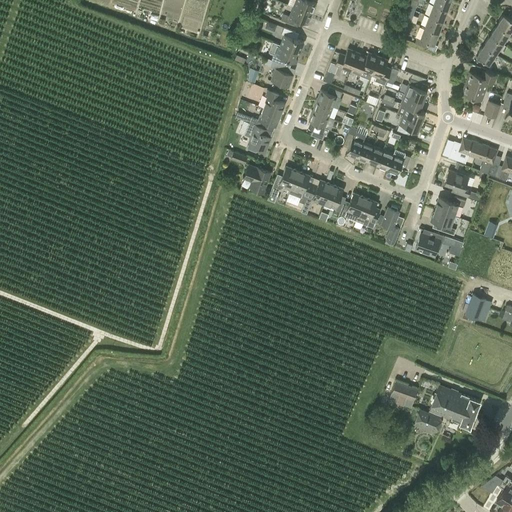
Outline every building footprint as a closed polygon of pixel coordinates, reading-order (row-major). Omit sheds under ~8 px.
[(308,0),(288,0),(287,4),(292,6),(311,13),(316,3),(308,0)] [(417,0),(411,0),(408,8),(414,9),(417,0)] [(434,0),(433,4),(446,9),(449,0),(434,0)] [(446,9),(433,4),(428,15),(442,20),(446,9)] [(307,23),(311,13),(292,6),(289,15),(283,13),(280,19),(297,26),(299,20),(307,23)] [(408,8),(404,20),(410,22),(414,9),(408,8)] [(511,20),(503,14),(496,25),(508,33),(511,27),(511,20)] [(438,32),(442,20),(428,15),(424,27),(438,32)] [(404,21),(402,21),(396,36),(404,39),(410,22),(404,20),(404,21)] [(274,31),(276,24),(267,21),(265,27),(274,31)] [(496,25),(489,35),(501,43),(508,33),(496,25)] [(438,32),(424,27),(421,26),(414,42),(427,47),(429,41),(433,43),(438,32)] [(283,34),(279,44),(299,52),(303,42),(296,39),(298,33),(283,27),(281,33),(283,34)] [(489,35),(482,45),(494,54),(501,43),(489,35)] [(272,60),(285,65),(288,59),(295,62),(299,52),(279,44),(275,54),(273,53),(271,59),(272,60)] [(494,54),(482,45),(475,55),(477,56),(472,64),(489,70),(495,62),(491,59),(494,54)] [(340,67),(349,70),(357,51),(347,47),(344,54),(338,52),(334,65),(340,67)] [(360,74),(361,71),(361,70),(367,55),(366,55),(357,51),(349,70),(360,74)] [(361,71),(371,74),(378,55),(368,51),(366,55),(367,55),(361,70),(361,71)] [(378,55),(371,74),(375,76),(374,80),(384,84),(391,68),(385,65),(388,59),(378,55)] [(289,67),(285,65),(272,60),(269,66),(274,68),(270,80),(288,87),(293,75),(287,72),(289,67)] [(256,81),(259,68),(251,66),(248,79),(256,81)] [(469,72),(465,82),(485,89),(488,79),(494,81),(496,75),(482,70),(480,76),(469,72)] [(428,85),(422,82),(410,78),(408,83),(407,83),(404,93),(422,100),(426,90),(428,85)] [(465,82),(461,93),(481,100),(485,89),(465,82)] [(320,89),(316,99),(333,105),(336,96),(339,97),(342,91),(328,86),(326,92),(320,89)] [(267,95),(262,107),(280,113),(284,102),(279,100),(281,95),(266,89),(264,94),(267,95)] [(503,119),(511,122),(511,99),(511,96),(511,93),(506,92),(502,106),(507,108),(503,119)] [(377,103),(378,96),(368,93),(366,101),(377,103)] [(405,105),(406,104),(419,110),(419,109),(422,100),(404,93),(400,103),(405,105)] [(316,99),(312,109),(329,115),(333,105),(316,99)] [(489,115),(495,117),(499,104),(494,102),(489,115)] [(353,113),(356,106),(351,104),(350,103),(347,111),(348,111),(353,113)] [(419,109),(419,110),(406,104),(405,105),(402,114),(421,121),(424,112),(419,109)] [(235,117),(242,119),(263,127),(265,122),(275,126),(280,113),(262,107),(258,118),(251,116),(237,111),(235,117)] [(376,118),(382,119),(385,110),(379,108),(376,118)] [(308,120),(314,123),(312,128),(310,135),(322,139),(325,133),(327,128),(324,127),(329,115),(312,109),(308,120)] [(417,131),(421,121),(402,114),(398,124),(396,130),(408,134),(410,129),(417,131)] [(263,127),(242,119),(237,131),(246,134),(252,137),(249,143),(250,143),(248,148),(256,151),(258,146),(266,149),(271,136),(264,134),(266,128),(263,127)] [(356,157),(362,141),(364,134),(355,131),(356,127),(350,125),(343,145),(348,147),(346,153),(356,157)] [(466,153),(475,157),(480,143),(462,137),(460,143),(454,140),(449,156),(455,159),(455,158),(463,161),(466,153)] [(356,157),(366,161),(372,145),(362,141),(356,157)] [(499,161),(493,159),(497,149),(480,143),(475,157),(490,162),(487,172),(494,175),(496,169),(499,161)] [(382,149),(372,145),(366,161),(376,165),(382,149)] [(376,165),(386,169),(393,153),(382,149),(376,165)] [(397,173),(399,167),(405,169),(411,171),(417,153),(413,151),(410,156),(405,154),(405,153),(395,149),(393,153),(386,169),(397,173)] [(230,158),(244,163),(247,155),(233,150),(230,158)] [(508,171),(511,172),(511,157),(505,155),(500,170),(496,169),(494,175),(499,177),(499,176),(506,178),(508,171)] [(251,180),(249,186),(263,191),(270,171),(248,163),(243,177),(251,180)] [(290,188),(297,170),(285,165),(281,178),(276,176),(267,198),(274,201),(278,188),(282,187),(283,185),(290,188)] [(473,178),(448,168),(443,182),(452,186),(450,191),(466,197),(473,178)] [(290,188),(288,193),(299,197),(298,200),(304,203),(304,202),(312,183),(306,181),(309,174),(297,170),(290,188)] [(323,203),(331,183),(319,178),(316,185),(312,183),(304,202),(310,204),(311,199),(323,203)] [(343,202),(344,199),(339,197),(343,188),(331,183),(323,203),(335,208),(334,209),(339,211),(343,202)] [(343,202),(339,211),(338,214),(355,220),(365,196),(353,192),(348,204),(343,202)] [(372,227),(378,213),(380,208),(374,206),(376,201),(365,196),(355,220),(372,227)] [(434,208),(454,215),(458,203),(463,205),(465,200),(454,196),(452,201),(438,196),(434,208)] [(381,218),(378,217),(376,221),(390,227),(384,243),(392,246),(399,227),(393,224),(398,210),(396,209),(397,207),(391,204),(390,207),(387,205),(381,218)] [(450,226),(454,215),(434,208),(430,220),(444,225),(442,230),(453,234),(455,228),(450,226)] [(433,231),(431,236),(420,232),(414,249),(434,256),(436,248),(438,249),(440,248),(444,235),(433,231)] [(404,250),(409,252),(412,244),(407,242),(404,250)] [(477,319),(486,298),(472,292),(464,314),(477,319)] [(411,407),(417,388),(395,380),(388,399),(411,407)] [(469,426),(479,399),(438,384),(428,410),(427,411),(419,408),(413,424),(435,433),(442,415),(469,426)] [(511,498),(511,482),(509,480),(510,479),(505,476),(498,486),(503,489),(495,502),(506,508),(511,498)]
